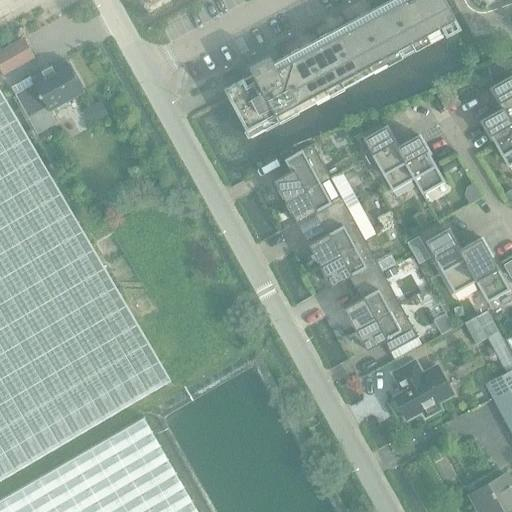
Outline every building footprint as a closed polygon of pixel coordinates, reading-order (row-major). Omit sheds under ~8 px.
[(0,0),(0,479),(170,380),(0,88),(0,0)] [(460,29),(444,0),(389,0),(273,63),(270,57),(249,68),(255,80),(226,95),(249,138),(444,34),(446,37),(460,29)] [(0,50),(0,69),(4,75),(34,58),(23,38),(0,50)] [(511,58),(488,68),(491,76),(511,67),(511,58)] [(28,77),(10,87),(27,118),(36,134),(55,124),(49,112),(80,94),(82,93),(80,90),(85,87),(71,61),(66,64),(65,62),(31,81),(28,77)] [(511,75),(490,87),(502,108),(503,108),(511,124),(511,75)] [(100,101),(87,108),(94,123),(108,115),(100,101)] [(511,164),(511,124),(503,108),(502,108),(481,120),(507,167),(511,164)] [(344,129),(350,139),(362,133),(356,122),(344,129)] [(392,191),(413,179),(414,179),(396,148),(397,147),(385,126),(362,139),(392,191)] [(418,135),(397,147),(396,148),(414,179),(413,179),(422,195),(445,182),(418,135)] [(290,171),(273,181),(284,202),(330,177),(312,144),(284,159),(290,171)] [(453,158),(440,166),(444,173),(457,166),(453,158)] [(330,177),(284,202),(296,223),(313,213),(319,224),(347,209),(330,177)] [(511,188),(503,194),(508,202),(511,199),(511,188)] [(181,244),(180,235),(177,227),(173,220),(169,215),(165,212),(158,208),(150,205),(141,204),(133,205),(125,208),(118,212),(114,215),(109,220),(105,228),(103,235),(102,242),(102,249),(104,257),(108,265),(112,271),(118,276),(123,279),(132,282),(139,283),(146,283),(154,281),(161,278),(168,273),(173,267),(177,260),(180,253),(181,244)] [(325,235),(308,245),(319,266),(365,241),(347,209),(319,224),(325,235)] [(459,250),(447,229),(424,242),(451,289),(472,277),(473,276),(458,250),(459,250)] [(486,303),(510,290),(480,238),(459,250),(458,250),(473,276),(472,277),(486,303)] [(365,241),(319,266),(331,286),(348,277),(354,288),(382,273),(382,272),(376,261),(365,241)] [(390,253),(376,261),(382,272),(395,264),(390,253)] [(414,255),(407,259),(412,268),(419,264),(414,255)] [(511,260),(503,265),(511,279),(511,278),(511,260)] [(393,267),(382,273),(386,280),(397,274),(393,267)] [(360,299),(343,308),(354,329),(400,305),(382,273),(354,288),(360,299)] [(223,326),(223,325),(222,317),(220,311),(216,305),(212,299),(206,295),(201,292),(194,289),(186,288),(180,289),(172,291),(165,294),(159,299),(155,305),(151,311),(149,316),(148,325),(149,332),(151,339),(154,345),(158,351),(166,357),(171,360),(177,362),(184,363),(192,362),(199,360),(205,357),(211,352),(216,347),(219,341),(222,334),(223,326)] [(400,305),(354,329),(366,350),(383,341),(390,353),(418,337),(400,305)] [(487,338),(506,373),(485,385),(511,434),(511,357),(486,310),(463,322),(475,344),(487,338)] [(339,327),(332,331),(336,338),(343,334),(339,327)] [(398,412),(402,411),(407,420),(422,412),(424,416),(427,417),(439,411),(440,407),(438,403),(452,395),(437,366),(422,374),(415,361),(392,373),(403,392),(394,397),(396,400),(393,403),(398,412)] [(0,511),(197,511),(143,417),(0,499),(0,511)] [(501,476),(469,495),(478,511),(511,511),(511,485),(508,488),(501,476)]
